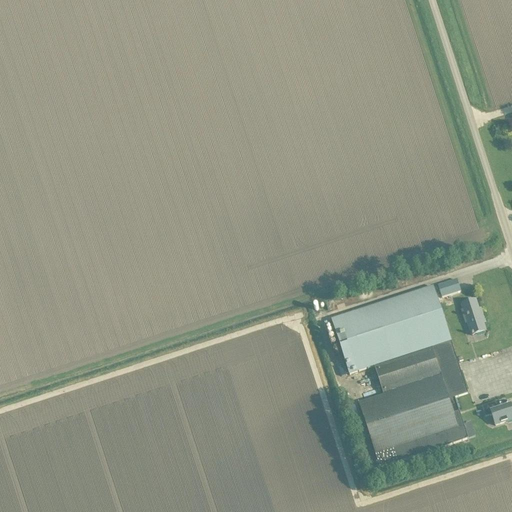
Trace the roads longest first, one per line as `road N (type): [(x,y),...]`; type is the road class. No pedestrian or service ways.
road 1 (track): [(511,455),(361,501),(297,315),(0,409)]
road 2 (tertiary): [(511,250),(431,0)]
